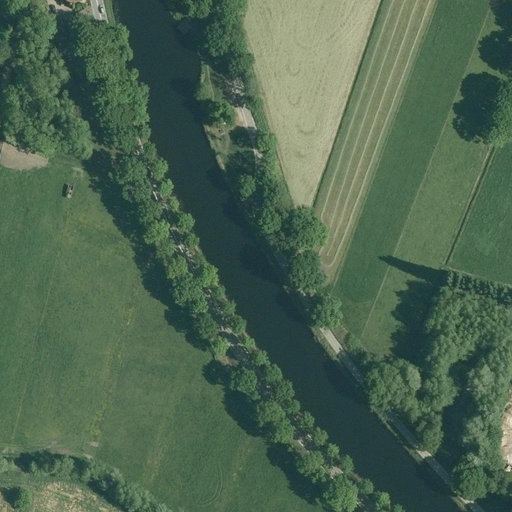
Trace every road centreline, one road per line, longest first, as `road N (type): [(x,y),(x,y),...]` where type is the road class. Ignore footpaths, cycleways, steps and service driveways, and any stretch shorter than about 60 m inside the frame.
road 1 (unclassified): [(479,511),(352,369),(269,239),(255,205),(257,149),(214,0)]
road 2 (secondary): [(373,511),(280,410),(192,271),(136,149),(96,0)]
